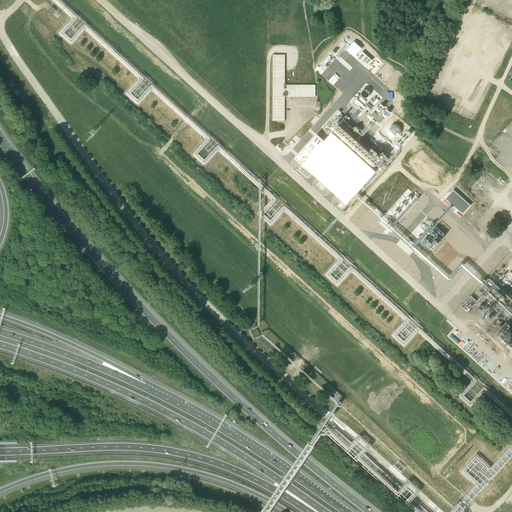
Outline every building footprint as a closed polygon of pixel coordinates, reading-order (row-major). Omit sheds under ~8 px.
[(483,7),(511,17),(511,10),(485,1),(483,7)] [(52,6),(51,7),(48,11),(52,15),(56,10),(52,6)] [(354,40),(346,48),(355,56),(363,47),(354,40)] [(442,56),(454,61),(458,49),(447,44),(442,56)] [(285,55),(273,55),(273,121),(285,121),(285,97),(315,97),(316,85),(285,85),(285,55)] [(436,72),(441,74),(445,62),(441,60),(436,72)] [(456,62),(444,94),(455,98),(467,66),(456,62)] [(395,72),(388,66),(386,68),(387,70),(386,71),(391,76),(395,72)] [(381,128),(394,112),(377,97),(372,103),(370,101),(368,104),(365,101),(359,108),(381,128)] [(391,134),(399,133),(399,125),(393,125),(393,128),(391,128),(391,134)] [(305,146),(295,157),(346,203),(379,167),(334,127),(311,151),(305,146)] [(264,159),(261,163),(272,172),(276,167),(264,159)] [(453,189),(445,199),(463,214),(471,205),(453,189)] [(436,226),(421,243),(426,247),(427,245),(432,249),(446,234),(436,226)] [(511,301),(488,280),(472,298),(475,301),(466,311),(511,353),(511,301)] [(462,308),(466,311),(475,301),(470,297),(461,306),(462,307),(462,308)] [(320,375),(323,372),(318,368),(316,366),(313,369),(320,375)]
